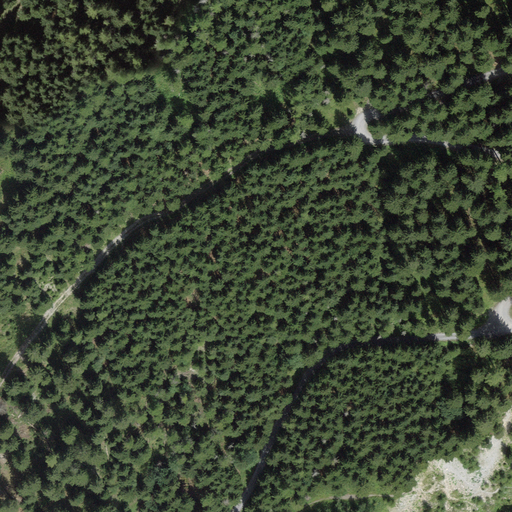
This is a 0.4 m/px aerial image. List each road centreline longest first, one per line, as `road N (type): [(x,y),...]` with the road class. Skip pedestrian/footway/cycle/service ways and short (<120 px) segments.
road 1 (track): [(360,137),(295,141),(237,166),(159,219),(98,262),(39,363)]
road 2 (track): [(504,327),(377,337),(315,362),(237,507)]
road 3 (track): [(511,149),(373,141),(357,129),(369,116),(511,78)]
